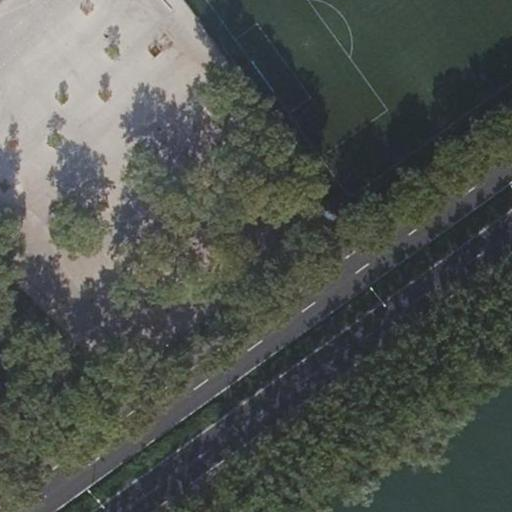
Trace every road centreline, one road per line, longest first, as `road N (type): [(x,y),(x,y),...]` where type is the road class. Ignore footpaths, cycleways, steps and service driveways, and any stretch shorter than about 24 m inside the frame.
road 1 (primary): [(511,160),(25,511)]
road 2 (primary): [(127,511),(511,235)]
